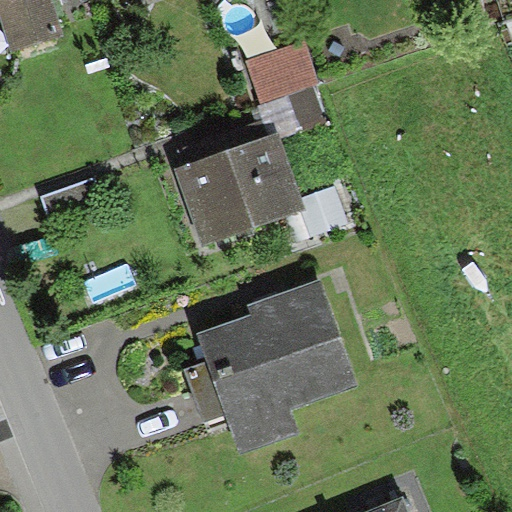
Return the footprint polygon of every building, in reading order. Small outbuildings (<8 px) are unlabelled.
[(119,0),(0,0),(0,27),(20,82),(135,40),(119,0)] [(256,59),(272,133),(331,121),(315,46),(256,59)] [(317,131),(206,170),(236,254),(347,216),(317,131)] [(350,293),(210,346),(260,475),(343,443),(329,405),(385,383),(350,293)] [(450,511),(437,476),(339,511),(450,511)]
